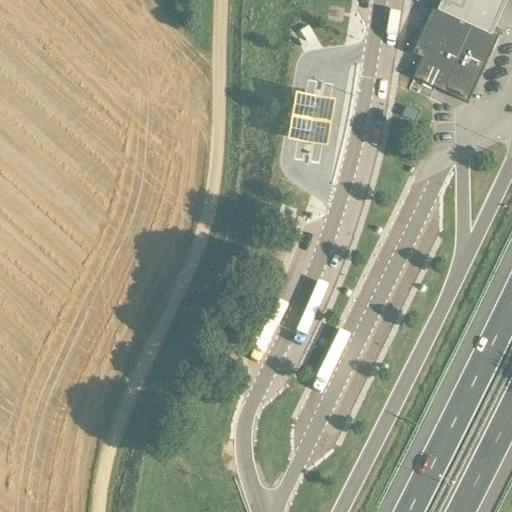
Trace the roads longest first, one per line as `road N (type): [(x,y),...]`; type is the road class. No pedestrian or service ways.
road 1 (track): [(221,0),(219,167),(207,229),(117,429),(99,511)]
road 2 (motorway): [(511,296),(406,511)]
